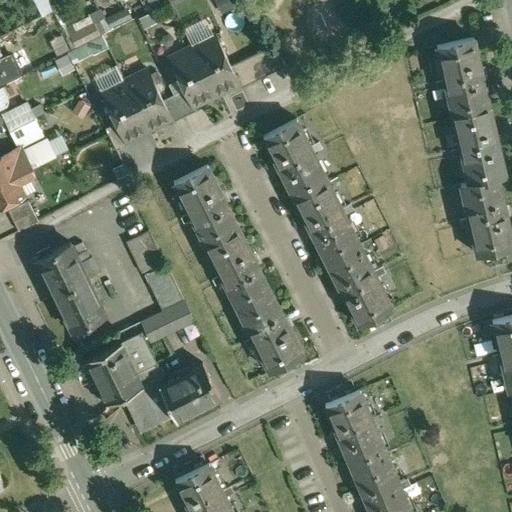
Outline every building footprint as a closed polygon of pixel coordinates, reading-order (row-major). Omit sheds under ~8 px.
[(29,0),(37,16),(47,11),(41,0),(29,0)] [(216,33),(193,44),(217,94),(240,83),(241,83),(232,64),(216,33)] [(505,174),(473,36),(438,44),(446,78),(436,81),(438,87),(447,84),(462,147),(453,149),(454,155),(463,153),(470,181),(462,182),(470,217),(461,219),(462,226),(472,224),(478,253),(511,245),(511,237),(498,175),(505,174)] [(193,44),(169,56),(185,88),(194,106),(195,105),(217,94),(193,44)] [(285,65),(274,44),(263,49),(274,70),(285,65)] [(263,49),(253,54),(263,75),(274,70),(263,49)] [(12,54),(0,60),(0,86),(8,83),(22,75),(12,54)] [(263,75),(253,54),(242,59),(253,81),(263,75)] [(253,81),(242,59),(232,64),(241,83),(240,83),(241,86),(253,81)] [(110,66),(87,75),(92,89),(115,79),(110,66)] [(164,99),(148,67),(125,79),(149,129),(172,118),(173,118),(164,99)] [(149,129),(125,79),(102,90),(117,122),(126,141),(127,140),(149,129)] [(2,86),(0,87),(0,109),(8,105),(9,100),(2,86)] [(185,88),(175,93),(185,115),(197,109),(195,105),(194,106),(185,88)] [(185,115),(175,93),(164,99),(173,118),(172,118),(173,121),(185,115)] [(46,112),(41,101),(31,106),(36,117),(46,112)] [(29,104),(5,116),(11,129),(11,130),(36,117),(31,106),(29,104)] [(36,117),(11,130),(18,143),(43,131),(36,117)] [(391,307),(297,123),(298,122),(297,121),(263,138),(263,139),(265,139),(278,164),(276,165),(277,166),(278,166),(282,172),(280,172),(281,174),(282,173),(310,226),(308,227),(309,228),(310,227),(314,233),(312,234),(313,235),(314,235),(341,286),(340,287),(340,289),(342,288),(345,295),(344,295),(345,297),(346,296),(359,323),(358,323),(359,325),(392,307),(392,306),(391,307)] [(117,122),(106,127),(117,148),(128,143),(127,140),(126,141),(117,122)] [(47,139),(24,150),(32,167),(31,167),(32,168),(56,156),(47,139)] [(22,146),(0,156),(0,183),(17,175),(32,168),(31,167),(32,167),(24,150),(22,146)] [(221,192),(207,165),(175,180),(191,211),(182,216),(185,221),(194,217),(222,274),(213,278),(216,284),(225,279),(254,336),(245,340),(248,346),(256,341),(271,369),(303,352),(289,325),(290,324),(285,315),(284,316),(257,263),(258,262),(254,253),(252,254),(226,201),(227,200),(222,191),(221,192)] [(32,168),(17,175),(21,184),(36,176),(32,168)] [(17,175),(0,183),(0,208),(27,196),(21,184),(17,175)] [(29,200),(9,210),(19,230),(39,220),(29,200)] [(149,229),(127,240),(142,270),(164,260),(149,229)] [(91,256),(80,261),(71,242),(39,257),(74,329),(107,313),(89,277),(99,271),(91,256)] [(168,263),(146,273),(163,309),(185,298),(168,263)] [(163,309),(153,314),(163,335),(195,319),(185,298),(163,309)] [(511,313),(494,318),(511,388),(511,387),(511,313)] [(163,335),(153,314),(142,319),(152,341),(163,335)] [(141,331),(89,357),(110,401),(127,393),(157,378),(161,386),(167,382),(157,361),(156,361),(141,331)] [(167,382),(161,386),(174,411),(177,416),(220,394),(204,363),(167,382)] [(157,378),(127,393),(143,426),(174,411),(161,386),(157,378)] [(413,511),(361,389),(328,403),(340,431),(338,432),(342,441),(344,440),(368,495),(366,496),(370,505),(371,504),(374,511),(413,511)] [(233,511),(209,462),(177,478),(193,511),(233,511)]
